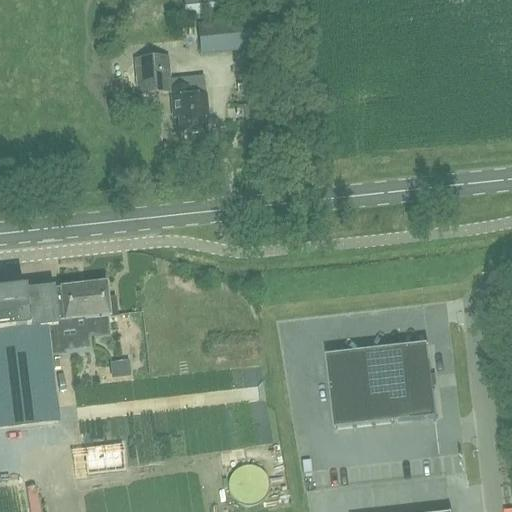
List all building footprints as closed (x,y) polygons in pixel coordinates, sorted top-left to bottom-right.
[(275,20),(195,27),(198,58),(242,54),(264,52),(263,39),(277,37),(275,20)] [(203,119),(208,119),(204,79),(170,82),(168,59),(136,62),(139,98),(172,95),(174,122),(179,120),(180,137),(204,134),(203,119)] [(76,304),(64,305),(68,333),(76,332),(75,324),(116,319),(113,300),(106,301),(104,285),(73,289),(76,304)] [(24,292),(0,294),(0,430),(51,425),(56,424),(54,405),(52,389),(48,357),(61,355),(61,351),(58,329),(58,326),(59,334),(68,333),(64,305),(76,304),(73,289),(59,291),(59,292),(53,293),(53,289),(24,293),(24,292)] [(428,346),(326,358),(335,431),(412,422),(412,423),(437,420),(428,346)] [(150,385),(143,400),(165,410),(172,395),(150,385)] [(123,444),(87,448),(91,478),(126,474),(123,444)]
